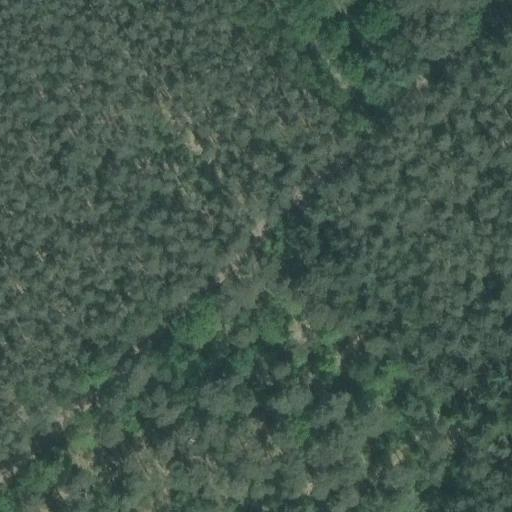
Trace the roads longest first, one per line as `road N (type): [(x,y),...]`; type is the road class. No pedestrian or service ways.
road 1 (track): [(0,467),(498,0)]
road 2 (track): [(335,511),(511,335)]
